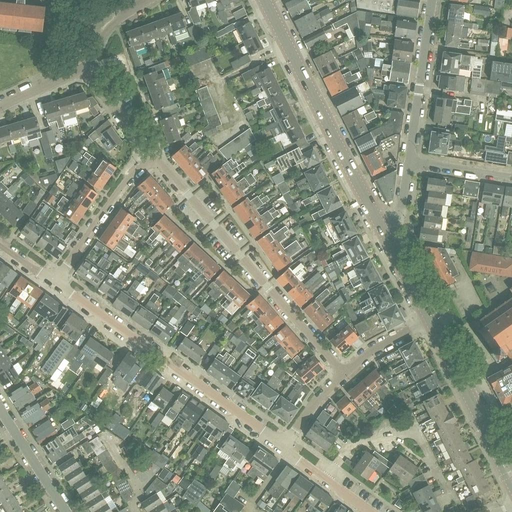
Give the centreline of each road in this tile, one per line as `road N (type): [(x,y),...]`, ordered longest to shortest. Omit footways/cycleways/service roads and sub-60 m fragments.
road 1 (residential): [(342,373),(148,153)]
road 2 (residential): [(283,447),(53,286)]
road 3 (secondary): [(381,227),(264,0)]
road 4 (secondary): [(511,480),(427,318)]
road 5 (residential): [(53,286),(148,153)]
road 6 (residential): [(409,161),(433,0)]
